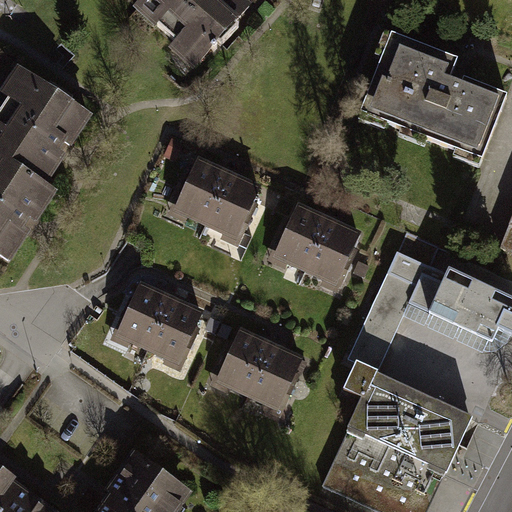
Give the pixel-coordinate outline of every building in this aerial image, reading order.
[(253,0),(135,0),(128,8),(193,69),(256,2),(253,0)] [(357,111),(473,159),(499,94),(383,47),(357,111)] [(8,79),(0,92),(0,163),(51,194),(90,128),(8,79)] [(165,222),(196,236),(225,171),(194,157),(165,222)] [(0,265),(7,270),(51,194),(0,163),(0,265)] [(261,187),(225,171),(196,236),(232,252),(261,187)] [(266,261),(297,275),(322,220),(292,206),(266,261)] [(511,216),(502,246),(511,249),(511,216)] [(361,238),(322,220),(297,275),(336,293),(361,238)] [(415,324),(511,365),(511,300),(439,269),(415,324)] [(106,341),(140,356),(165,296),(132,282),(106,341)] [(201,311),(165,296),(140,356),(175,371),(201,311)] [(268,348),(234,332),(209,387),(244,403),(268,348)] [(304,364),(268,348),(244,403),(279,419),(304,364)] [(321,490),(367,511),(429,511),(472,422),(375,376),(321,490)] [(182,511),(194,495),(136,456),(97,511),(182,511)] [(0,511),(13,511),(29,490),(0,470),(0,511)] [(61,511),(29,490),(13,511),(61,511)]
